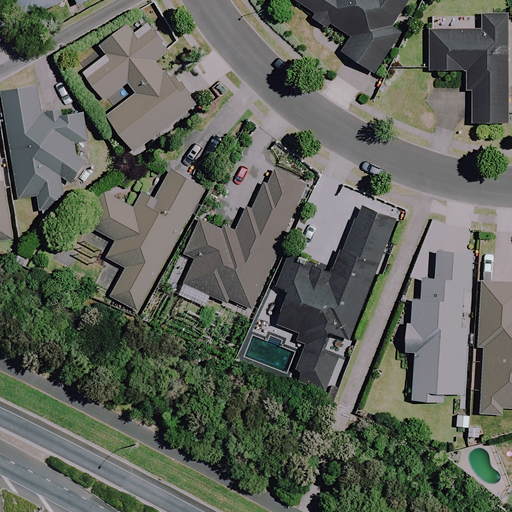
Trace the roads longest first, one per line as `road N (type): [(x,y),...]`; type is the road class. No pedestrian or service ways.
road 1 (residential): [(511,188),(443,179),(312,118),(253,67),(206,0)]
road 2 (primary): [(0,411),(196,511)]
